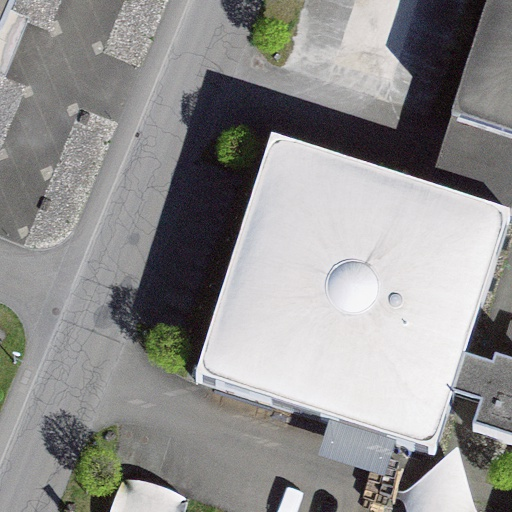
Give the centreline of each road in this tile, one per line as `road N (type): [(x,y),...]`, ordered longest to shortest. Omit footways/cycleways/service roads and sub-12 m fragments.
road 1 (residential): [(24,511),(234,0)]
road 2 (unknown): [(82,369),(397,479)]
road 3 (unknown): [(0,231),(95,0)]
